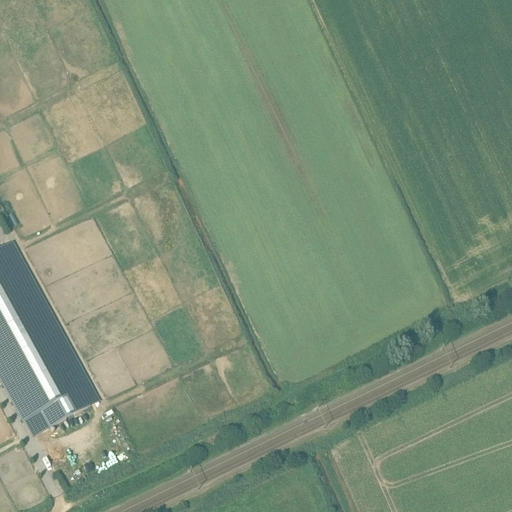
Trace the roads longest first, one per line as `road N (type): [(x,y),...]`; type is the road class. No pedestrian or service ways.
road 1 (track): [(65,511),(511,279)]
road 2 (unknown): [(0,394),(64,511)]
